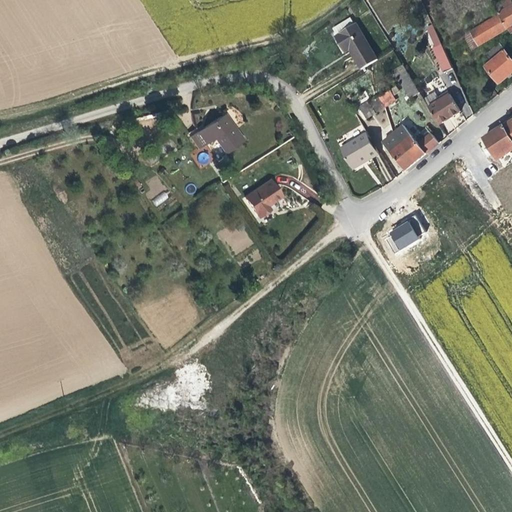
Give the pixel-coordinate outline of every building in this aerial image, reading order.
[(502,18),(509,31),(511,35),(511,0),(508,0),(497,10),(502,18)] [(502,18),(472,34),(480,48),(509,31),(502,18)] [(353,22),(337,32),(341,38),(358,29),(353,22)] [(358,29),(341,38),(339,39),(344,47),(349,56),(357,51),(360,55),(355,58),(365,74),(373,69),(381,64),(360,27),(358,29)] [(472,52),(480,48),(472,34),(464,39),(472,52)] [(510,79),(511,77),(511,59),(501,46),(488,57),(494,65),(487,70),(501,86),(510,79)] [(443,50),(435,55),(446,79),(455,75),(443,50)] [(422,96),(406,69),(399,73),(414,100),(422,96)] [(384,92),(367,106),(375,116),(392,102),(384,92)] [(462,114),(451,97),(430,110),(441,128),(452,121),(462,114)] [(230,127),(225,118),(193,139),(201,152),(218,141),(227,157),(245,146),(235,130),(233,131),(230,127)] [(406,129),(397,137),(402,146),(418,164),(441,145),(433,136),(420,147),(416,141),(406,129)] [(498,163),(511,153),(511,140),(505,129),(485,142),(489,149),(494,155),(498,163)] [(368,136),(342,151),(353,170),(366,162),(370,160),(371,162),(380,157),(368,136)] [(406,173),(418,164),(402,146),(397,137),(386,146),(396,159),(406,173)] [(494,155),(489,149),(483,153),(486,157),(488,159),(494,155)] [(371,162),(370,160),(366,162),(353,170),(354,172),(371,162)] [(454,165),(467,187),(474,182),(461,160),(454,165)] [(273,204),(280,199),(271,184),(244,201),(257,221),(269,213),(266,209),(273,204)] [(165,191),(151,201),(156,207),(169,197),(165,191)] [(511,231),(511,204),(487,220),(494,231),(499,240),(511,231)] [(388,232),(399,250),(425,234),(414,216),(388,232)]
